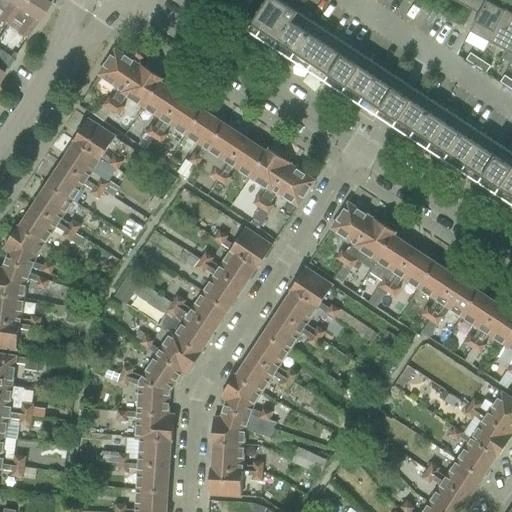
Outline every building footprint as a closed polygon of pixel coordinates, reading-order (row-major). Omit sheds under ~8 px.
[(0,0),(0,22),(6,27),(12,19),(24,0),(0,0)] [(41,0),(24,0),(12,19),(21,25),(16,34),(25,40),(49,5),(41,0)] [(229,0),(225,6),(241,17),(242,17),(253,0),(229,0)] [(511,154),(409,86),(277,0),(267,0),(251,25),(389,116),(511,196),(511,154)] [(478,0),(452,0),(473,11),(478,0)] [(489,42),(505,11),(486,1),(470,32),(489,42)] [(489,42),(507,52),(511,41),(511,14),(505,11),(489,42)] [(511,41),(507,51),(502,60),(511,64),(511,41)] [(116,50),(99,76),(118,89),(112,98),(109,96),(103,106),(112,112),(124,93),(123,93),(140,66),(116,50)] [(0,64),(7,70),(14,60),(6,55),(3,53),(0,51),(0,64)] [(476,67),(480,60),(470,53),(465,60),(476,67)] [(476,67),(486,74),(490,67),(480,60),(476,67)] [(123,95),(112,112),(119,116),(124,108),(120,105),(125,97),(126,98),(144,109),(161,83),(164,80),(141,65),(140,66),(123,93),(124,93),(123,95)] [(511,86),(511,80),(504,76),(500,83),(510,89),(511,86)] [(161,83),(144,109),(160,120),(155,127),(152,125),(151,125),(145,134),(146,134),(154,140),(165,123),(182,97),(161,83)] [(165,123),(154,140),(161,144),(167,135),(165,133),(163,133),(168,125),(169,125),(187,137),(204,111),(182,97),(165,123)] [(204,111),(187,137),(203,147),(202,148),(198,156),(194,153),(188,162),(196,167),(202,158),(207,151),(208,150),(224,125),(204,111)] [(89,120),(74,142),(76,143),(100,159),(103,161),(117,170),(123,162),(114,157),(112,160),(103,154),(115,137),(106,131),(89,120)] [(224,125),(208,150),(225,162),(220,170),(215,167),(209,176),(217,181),(246,139),(225,125),(224,125)] [(233,167),(251,179),(268,153),(267,153),(246,139),(217,181),(225,186),(231,178),(227,175),(233,167)] [(76,143),(62,164),(103,191),(109,183),(100,178),(98,182),(91,177),(89,176),(100,159),(76,143)] [(251,179),(267,190),(262,198),(258,195),(252,204),(260,209),(261,210),(273,191),(274,192),(291,166),(292,164),(269,149),(267,153),(268,153),(251,179)] [(61,166),(46,188),(71,204),(84,185),(85,186),(92,190),(90,194),(98,200),(103,191),(62,164),(61,166)] [(273,191),(261,210),(268,214),(268,215),(274,206),(270,203),(277,194),(298,208),(316,182),(291,166),(274,192),(273,191)] [(46,188),(34,207),(75,234),(80,226),(72,221),(70,224),(63,220),(61,218),(71,204),(46,188)] [(349,204),(332,230),(351,243),(345,253),(342,251),(337,260),(344,265),(355,248),(356,246),(374,220),(349,204)] [(19,226),(15,232),(41,249),(55,227),(58,229),(64,233),(62,237),(70,242),(71,240),(75,235),(75,234),(34,207),(31,210),(20,227),(19,226)] [(260,209),(250,224),(258,229),(268,214),(261,210),(260,209)] [(358,261),(373,271),(395,237),(397,234),(375,219),(374,220),(356,246),(355,248),(344,265),(352,270),(358,261)] [(214,240),(230,251),(257,268),(258,269),(273,247),(246,229),(234,247),(226,241),(229,237),(220,231),(214,240)] [(15,232),(4,249),(9,252),(6,260),(33,271),(34,269),(52,276),(56,266),(45,262),(44,266),(36,263),(38,258),(43,250),(41,249),(15,232)] [(74,239),(72,242),(79,246),(83,239),(77,235),(74,239)] [(386,293),(388,294),(416,251),(395,237),(373,271),(371,274),(383,281),(378,288),(386,293)] [(205,253),(200,261),(243,289),(257,268),(230,251),(219,268),(211,262),(214,258),(205,253)] [(402,279),(420,291),(437,264),(416,251),(388,294),(395,299),(402,290),(397,287),(402,279)] [(191,255),(186,262),(195,268),(200,261),(191,255)] [(0,296),(23,300),(26,300),(28,285),(30,280),(38,283),(36,287),(46,291),(50,281),(32,274),(33,271),(6,260),(3,269),(0,268),(0,296)] [(200,261),(195,268),(203,274),(205,271),(214,276),(203,293),(229,311),(243,289),(200,261)] [(437,264),(420,291),(435,301),(430,308),(428,306),(421,316),(429,321),(430,322),(441,304),(458,278),(437,264)] [(343,266),(333,281),(341,286),(351,271),(343,266)] [(292,291),(293,292),(319,309),(335,320),(341,311),(332,305),(329,309),(321,304),(333,286),(306,269),(292,291)] [(128,275),(113,296),(126,305),(133,294),(140,283),(128,275)] [(441,304),(430,322),(436,326),(438,327),(444,317),(449,310),(462,319),(480,292),(459,278),(441,304)] [(140,283),(133,294),(166,314),(167,312),(173,304),(140,283)] [(378,288),(369,303),(376,308),(386,293),(378,288)] [(293,292),(279,313),(321,341),(327,333),(318,327),(315,330),(308,326),(319,309),(293,292)] [(480,292),(462,319),(478,330),(473,337),(470,335),(464,344),(472,349),(501,306),(480,292)] [(178,296),(173,304),(215,332),(229,311),(203,293),(192,310),(185,306),(187,302),(178,296)] [(0,321),(21,324),(40,327),(41,318),(31,317),(31,321),(23,320),(20,320),(23,300),(0,296),(0,321)] [(171,333),(171,334),(175,336),(200,353),(215,332),(173,304),(167,312),(176,318),(179,315),(186,319),(175,335),(171,333)] [(488,336),(504,347),(511,335),(511,313),(501,306),(472,349),(481,355),(487,346),(483,343),(488,336)] [(67,309),(66,321),(77,322),(78,310),(67,309)] [(341,311),(335,320),(368,342),(374,333),(341,311)] [(279,313),(265,334),(291,352),(303,335),(310,339),(307,343),(316,349),(321,341),(279,313)] [(0,348),(5,349),(17,351),(20,330),(20,329),(30,331),(29,336),(38,338),(40,327),(21,324),(0,321),(0,348)] [(429,321),(421,333),(429,338),(436,326),(430,322),(429,321)] [(140,345),(156,356),(157,356),(182,373),(187,376),(202,354),(200,353),(175,336),(171,334),(159,351),(152,346),(155,342),(145,336),(140,345)] [(265,334),(251,355),(294,383),(299,375),(290,369),(287,373),(280,368),(291,352),(265,334)] [(0,382),(12,385),(15,363),(25,365),(24,370),(36,372),(38,361),(17,358),(17,357),(13,357),(0,354),(0,382)] [(251,355),(237,377),(262,393),(263,394),(274,378),(281,382),(279,386),(281,387),(288,392),(288,391),(294,383),(251,355)] [(123,366),(120,375),(130,378),(169,392),(182,373),(157,356),(156,356),(142,377),(131,374),(133,370),(123,366)] [(120,375),(117,384),(127,387),(128,383),(138,387),(137,413),(168,415),(169,392),(130,378),(120,375)] [(236,376),(221,398),(227,402),(225,408),(224,411),(251,419),(252,416),(271,422),(274,412),(263,409),(262,413),(254,411),(255,407),(263,394),(262,393),(237,377),(236,376)] [(0,411),(32,416),(34,405),(22,404),(22,403),(21,408),(11,407),(12,401),(10,400),(10,395),(12,385),(0,382),(0,411)] [(444,391),(439,398),(444,401),(449,394),(444,391)] [(474,399),(469,406),(511,435),(511,434),(511,399),(502,393),(489,414),(481,408),(483,405),(474,399)] [(469,406),(463,415),(473,421),(475,417),(482,422),(476,431),(472,438),(471,439),(497,457),(499,458),(499,457),(511,437),(511,434),(511,435),(486,418),(469,406)] [(0,438),(6,439),(16,440),(18,425),(19,425),(31,427),(32,416),(0,411),(0,438)] [(251,419),(224,411),(223,413),(222,419),(214,418),(213,445),(214,445),(246,447),(247,432),(255,434),(266,438),(271,439),(276,424),(271,422),(252,416),(251,419)] [(117,412),(116,421),(126,422),(126,417),(137,418),(137,419),(135,440),(170,442),(172,442),(174,416),(168,415),(137,413),(118,412),(117,412)] [(468,444),(457,461),(483,478),(497,457),(471,439),(455,429),(449,436),(459,443),(461,439),(468,444)] [(0,463),(24,467),(26,457),(13,455),(16,440),(6,439),(0,438),(0,463)] [(120,457),(119,464),(138,465),(169,467),(170,442),(135,440),(135,441),(139,441),(138,460),(130,459),(131,455),(120,454),(120,457)] [(214,445),(213,469),(263,472),(264,473),(265,463),(254,462),(253,467),(245,466),(246,447),(214,445)] [(298,448),(291,464),(320,476),(327,460),(298,448)] [(101,452),(100,462),(119,464),(120,457),(120,454),(120,453),(101,452)] [(432,463),(427,471),(470,499),(483,478),(457,461),(446,478),(439,473),(441,469),(432,463)] [(0,476),(1,476),(2,470),(12,472),(11,476),(23,478),(24,467),(0,463),(0,476)] [(138,471),(136,490),(167,492),(169,467),(138,465),(119,464),(118,474),(129,475),(130,470),(138,471)] [(263,472),(213,469),(212,469),(210,495),(242,497),(243,476),(253,477),(252,482),(263,483),(264,473),(263,472)] [(440,486),(429,503),(430,503),(443,511),(461,511),(470,499),(427,471),(421,479),(431,485),(433,482),(440,486)] [(117,506),(116,511),(166,511),(167,492),(136,490),(135,511),(127,511),(127,506),(117,506)] [(400,508),(404,511),(443,511),(430,503),(429,503),(423,511),(412,511),(415,509),(408,501),(400,508)]
